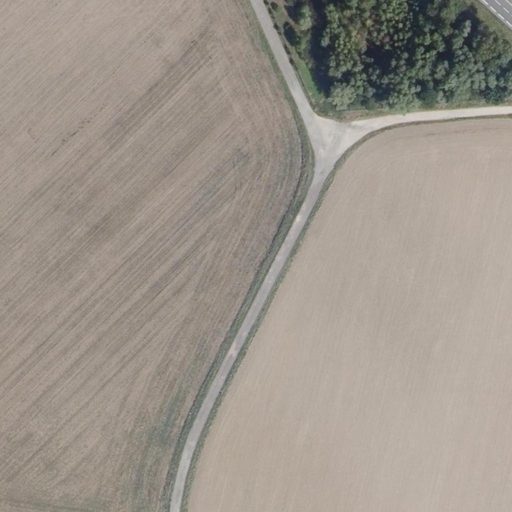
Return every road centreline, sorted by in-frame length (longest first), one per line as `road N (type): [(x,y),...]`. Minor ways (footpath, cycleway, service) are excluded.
road 1 (track): [(173,511),(197,424),(331,149)]
road 2 (track): [(511,110),(373,123),(331,149)]
road 3 (track): [(331,149),(256,0)]
